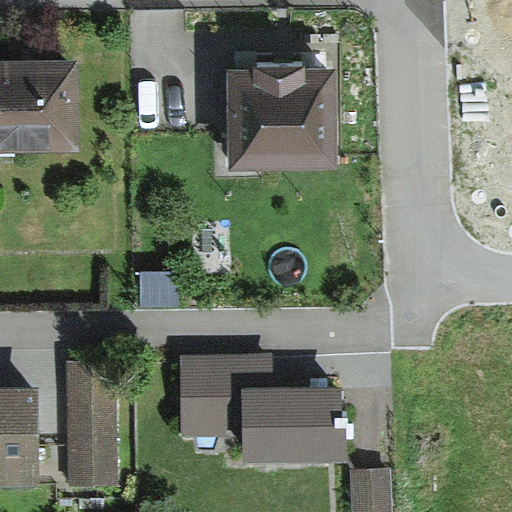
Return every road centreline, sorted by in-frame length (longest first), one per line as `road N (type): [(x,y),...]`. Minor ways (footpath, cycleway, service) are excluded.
road 1 (residential): [(0,329),(363,327),(394,314),(435,266)]
road 2 (residential): [(435,266),(418,216),(407,0)]
